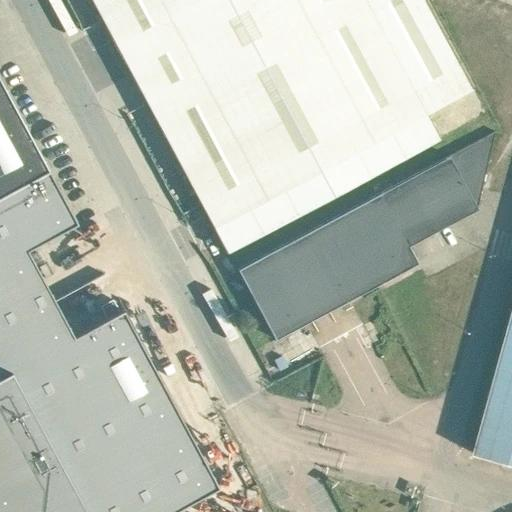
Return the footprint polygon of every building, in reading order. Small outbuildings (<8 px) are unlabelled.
[(472,89),(424,0),(90,0),(225,252),(440,138),(426,113),(472,89)] [(0,195),(48,170),(0,80),(0,195)] [(494,131),(380,192),(408,245),(476,208),(495,131),(494,131)] [(122,309),(73,335),(26,249),(76,222),(48,170),(0,195),(0,511),(169,511),(217,486),(122,309)] [(418,263),(408,245),(380,192),(237,269),(275,339),(418,263)] [(511,463),(511,316),(475,453),(511,463)]
